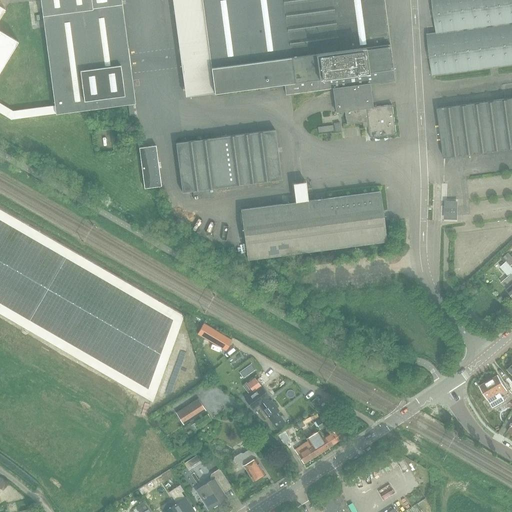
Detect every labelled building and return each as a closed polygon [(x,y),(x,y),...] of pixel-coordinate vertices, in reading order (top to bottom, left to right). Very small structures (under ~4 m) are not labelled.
[(0,0),(0,111),(11,118),(55,112),(54,105),(12,110),(0,102),(0,69),(18,41),(0,29),(0,17),(5,9),(0,6),(0,0)] [(92,8),(90,0),(40,0),(54,105),(55,112),(55,113),(135,103),(122,4),(92,8)] [(369,84),(394,80),(392,68),(383,0),(172,0),(185,96),(284,83),(286,94),(332,88),(336,112),(344,111),(346,124),(362,122),(362,126),(364,127),(368,126),(369,137),(395,134),(391,104),(372,107),(369,84)] [(511,0),(432,0),(437,32),(427,34),(433,75),(511,64),(511,0)] [(444,157),(511,148),(511,97),(437,108),(444,157)] [(318,133),(333,131),(332,125),(317,127),(318,133)] [(213,188),(281,179),(275,129),(175,142),(182,192),(192,191),(193,199),(214,196),(213,188)] [(161,186),(156,145),(139,147),(144,188),(161,186)] [(379,191),(307,201),(305,181),(293,183),(295,202),(241,209),(247,259),(386,241),(379,191)] [(457,219),(458,201),(444,200),(444,219),(457,219)] [(511,265),(511,263),(511,257),(508,253),(503,257),(511,265)] [(511,295),(511,274),(511,273),(511,272),(511,267),(506,262),(501,266),(509,275),(501,283),(507,289),(506,289),(511,295)] [(203,323),(197,333),(225,350),(231,340),(203,323)] [(255,373),(242,383),(250,393),(263,382),(255,373)] [(498,375),(479,386),(488,401),(491,406),(493,409),(505,402),(503,398),(500,394),(506,390),(498,375)] [(262,388),(244,400),(252,411),(254,409),(264,420),(268,417),(277,429),(285,423),(284,421),(285,420),(285,419),(283,416),(281,415),(280,416),(277,412),(279,410),(262,388)] [(183,424),(205,410),(198,399),(176,412),(183,424)] [(320,428),(333,419),(335,420),(338,418),(333,411),(332,410),(330,412),(316,421),(320,428)] [(154,422),(162,417),(159,412),(150,417),(154,422)] [(196,422),(199,427),(211,419),(207,414),(196,422)] [(304,421),(298,425),(300,429),(307,426),(304,421)] [(323,437),(329,447),(345,437),(339,427),(338,427),(335,422),(326,428),(329,433),(323,437)] [(323,437),(319,430),(306,438),(309,442),(308,442),(317,455),(329,447),(323,437)] [(284,432),(279,435),(283,443),(289,440),(284,432)] [(316,455),(317,455),(308,442),(295,450),(303,463),(316,455)] [(244,466),(253,481),(265,473),(255,458),(257,457),(251,447),(242,453),(240,452),(234,456),(233,460),(235,464),(238,464),(240,468),(244,466)] [(198,454),(191,458),(194,464),(201,459),(198,454)] [(232,487),(220,470),(219,468),(210,473),(210,477),(211,480),(198,489),(203,497),(201,498),(208,509),(227,498),(223,493),(232,487)] [(144,484),(138,489),(146,500),(152,496),(149,491),(159,485),(158,484),(154,478),(144,484)] [(381,497),(392,493),(389,483),(377,486),(381,497)] [(189,505),(181,492),(184,490),(179,484),(168,492),(176,503),(163,511),(185,511),(183,509),(189,505)] [(326,511),(350,511),(338,492),(321,503),(326,511)] [(403,496),(399,499),(404,507),(408,504),(403,496)]
